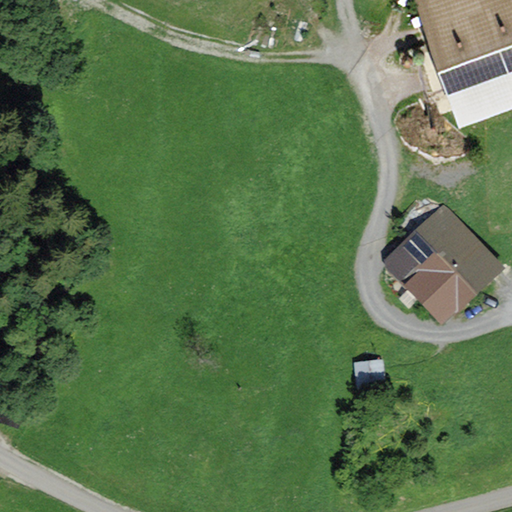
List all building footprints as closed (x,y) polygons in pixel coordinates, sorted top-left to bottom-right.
[(296,40),(322,21),(306,0),(281,0),(272,7),(296,40)] [(511,0),(427,0),(466,106),(511,89),(511,0)] [(408,307),(421,295),(442,317),(482,280),(486,284),(502,270),(448,212),(392,265),(402,275),(389,287),(408,307)] [(458,338),(418,341),(426,390),(466,384),(458,338)] [(360,386),(382,384),(380,364),(358,366),(360,386)]
